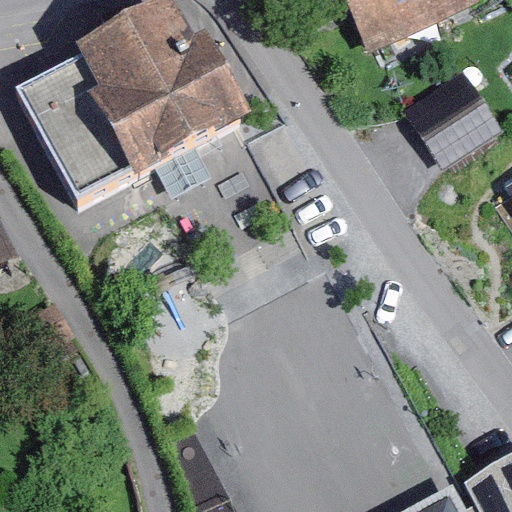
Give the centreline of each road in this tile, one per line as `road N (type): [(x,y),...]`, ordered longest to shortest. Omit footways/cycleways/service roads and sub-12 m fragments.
road 1 (residential): [(234,0),(511,409)]
road 2 (residential): [(0,175),(156,471),(159,511)]
